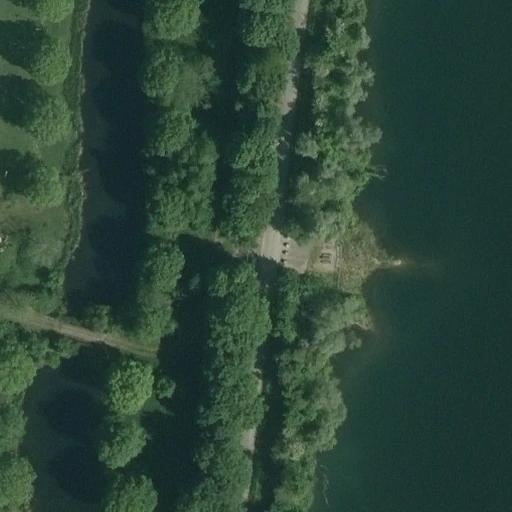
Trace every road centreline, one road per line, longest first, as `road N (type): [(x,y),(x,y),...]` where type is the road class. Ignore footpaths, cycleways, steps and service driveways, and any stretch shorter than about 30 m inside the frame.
road 1 (unclassified): [(305,0),(243,511)]
road 2 (track): [(0,306),(92,334),(168,344),(201,314),(220,235),(276,240)]
road 3 (track): [(245,0),(220,235)]
road 4 (track): [(195,325),(199,377),(179,511)]
